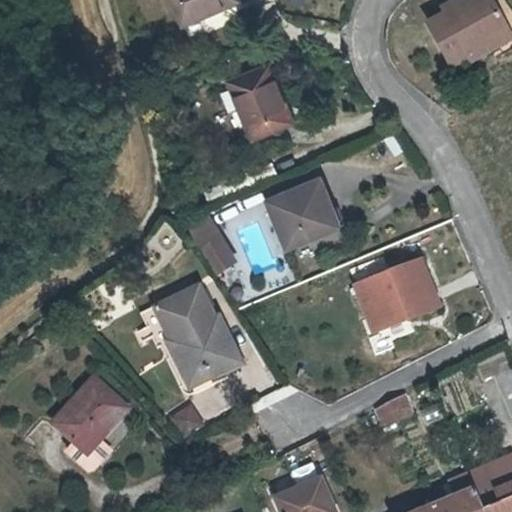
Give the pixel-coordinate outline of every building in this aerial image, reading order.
[(162,0),(175,30),(231,8),(227,0),(162,0)] [(486,0),(465,0),(443,13),(446,19),(429,29),(452,68),(468,59),(472,65),(492,54),(489,47),(507,37),(486,0)] [(247,142),(287,127),(264,70),(225,86),(247,142)] [(303,242),(335,229),(316,182),(265,204),(283,243),(301,236),(303,242)] [(202,204),(181,218),(217,273),(237,259),(202,204)] [(406,325),(435,315),(418,267),(352,292),(368,336),(392,327),(391,323),(403,319),(406,325)] [(204,372),(207,378),(236,365),(214,320),(211,321),(195,288),(153,309),(168,341),(165,343),(170,353),(183,380),(184,381),(204,372)] [(168,341),(153,309),(143,314),(159,347),(177,384),(178,388),(180,390),(181,392),(183,393),(186,393),(188,392),(209,382),(207,378),(204,372),(184,381),(183,380),(170,353),(165,343),(168,341)] [(511,369),(495,377),(511,417),(511,369)] [(126,412),(92,383),(52,429),(74,448),(66,457),(87,475),(92,474),(108,456),(97,446),(126,412)] [(406,395),(392,402),(400,422),(415,416),(406,395)] [(387,405),(379,408),(387,427),(400,422),(392,402),(387,405)] [(187,408),(169,419),(180,437),(198,426),(187,408)] [(491,461),(468,471),(475,486),(497,476),(491,461)] [(511,511),(511,469),(497,476),(475,486),(434,503),(413,511),(511,511)] [(475,486),(468,471),(450,479),(457,493),(475,486)] [(337,511),(323,477),(275,498),(281,511),(337,511)]
